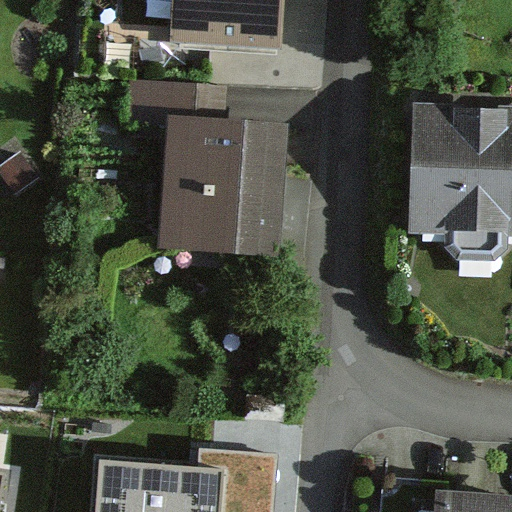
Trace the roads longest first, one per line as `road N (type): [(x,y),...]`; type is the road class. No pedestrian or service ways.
road 1 (residential): [(363,328),(346,266),(360,0)]
road 2 (residential): [(324,511),(333,416),(363,328)]
road 3 (residential): [(511,411),(447,405),(398,375),(363,328)]
